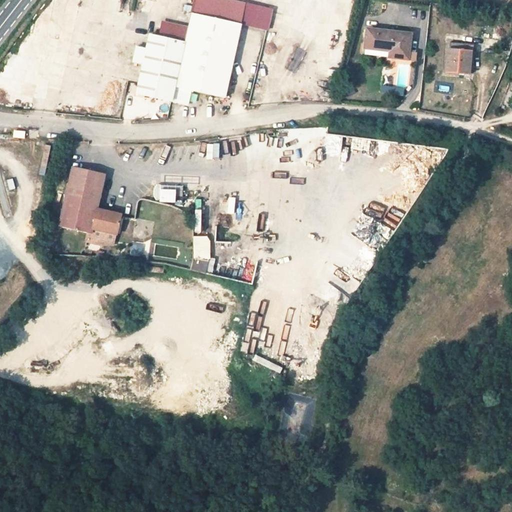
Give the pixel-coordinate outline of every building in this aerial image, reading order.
[(186,0),(185,7),(235,19),(238,0),(186,0)] [(185,7),(181,22),(168,81),(218,92),(235,19),(185,7)] [(181,22),(156,17),(153,31),(143,29),(130,88),(165,96),(168,81),(181,22)] [(402,29),(362,24),(359,45),(384,48),(383,53),(399,55),(402,29)] [(466,41),(441,39),(439,67),(463,69),(466,41)] [(110,229),(114,209),(90,204),(98,169),(65,161),(51,220),(82,228),(84,228),(85,223),(110,229)] [(181,202),(181,186),(154,185),(153,201),(181,202)] [(107,239),(110,229),(85,223),(84,228),(82,228),(80,235),(95,239),(107,239)] [(186,253),(202,255),(202,236),(199,232),(187,231),(186,253)] [(199,268),(202,255),(186,253),(184,264),(199,268)]
